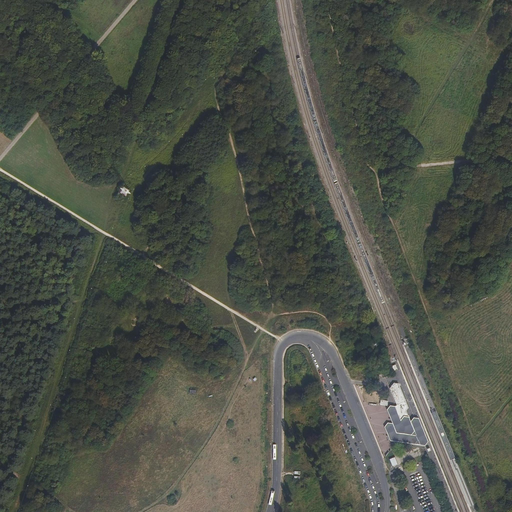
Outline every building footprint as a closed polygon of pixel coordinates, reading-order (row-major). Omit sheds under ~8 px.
[(396,424),(395,430),(399,430),(403,431),(414,432),(415,423),(411,422),(406,412),(408,408),(399,386),(399,385),(398,384),(394,384),(390,389),(397,406),(395,407),(396,410),(398,416),(398,418),(396,418),(396,424)] [(396,410),(395,407),(390,406),(387,410),(392,424),(395,430),(396,424),(396,418),(398,418),(398,416),(396,410)] [(450,461),(455,459),(436,412),(431,414),(450,461)] [(395,430),(392,424),(388,423),(385,427),(384,428),(385,429),(390,441),(390,442),(425,447),(428,442),(419,419),(415,418),(414,418),(411,422),(415,423),(414,432),(403,431),(399,430),(395,430)] [(469,507),(474,505),(455,459),(450,461),(469,507)]
